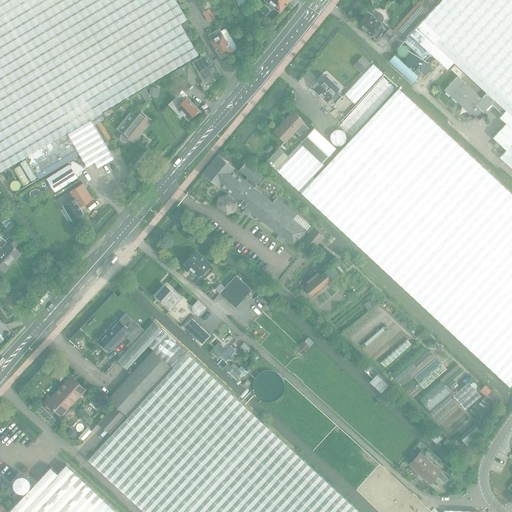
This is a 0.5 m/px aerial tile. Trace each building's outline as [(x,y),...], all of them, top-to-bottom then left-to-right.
[(100,112),(198,54),(178,22),(185,18),(174,0),(0,0),(0,172),(26,157),(100,112)] [(266,0),(268,1),(265,4),(272,10),(275,7),(280,11),(283,8),(284,9),(287,4),(286,3),(288,0),(266,0)] [(414,10),(394,33),(399,37),(419,14),(422,18),(438,0),(419,0),(422,2),(414,10)] [(511,0),(441,0),(410,34),(448,69),(453,63),(461,70),(486,93),(506,110),(511,115),(511,143),(506,150),(500,157),(511,168),(511,0)] [(209,8),(202,12),(209,23),(216,19),(209,8)] [(376,15),(375,18),(368,12),(367,14),(365,13),(362,17),(363,18),(359,25),(364,29),(363,31),(370,36),(371,34),(378,39),(385,29),(387,26),(382,22),(383,21),(384,19),(383,17),(383,14),(380,14),(378,14),(376,15)] [(237,49),(225,29),(220,31),(218,29),(208,34),(211,40),(221,58),(237,49)] [(196,60),(192,63),(194,66),(199,72),(213,64),(206,54),(196,60)] [(362,56),(357,61),(365,68),(370,63),(362,56)] [(224,80),(219,72),(214,64),(197,74),(202,82),(200,83),(205,91),(224,80)] [(345,95),(354,103),(382,74),(373,65),(345,95)] [(339,89),(325,76),(319,84),(316,84),(313,86),(314,89),(327,101),(330,98),(335,103),(341,96),(336,92),(339,89)] [(457,77),(444,90),(452,97),(469,113),(476,105),(484,112),(491,104),(502,114),(506,110),(486,93),(481,99),(464,83),(457,77)] [(151,87),(149,95),(156,96),(158,88),(151,87)] [(300,143),(288,157),(279,149),(267,162),(344,233),(437,320),(510,387),(511,385),(511,194),(436,124),(398,88),(314,179),(313,177),(324,165),(322,163),(300,143)] [(180,95),(170,105),(181,117),(183,115),(188,121),(199,111),(186,98),(185,99),(180,95)] [(506,123),(493,137),(506,150),(511,143),(511,115),(506,110),(502,114),(499,117),(506,123)] [(100,121),(104,118),(100,112),(26,157),(39,180),(81,155),(87,167),(95,162),(98,167),(114,158),(104,142),(93,125),(100,121)] [(120,136),(120,139),(121,141),(123,143),(124,143),(127,142),(128,141),(130,139),(134,142),(151,121),(140,112),(136,117),(123,133),(120,136)] [(292,112),(274,132),(285,142),(295,132),(300,136),(302,133),(303,134),(309,129),(303,123),(303,122),(292,112)] [(110,138),(100,121),(93,125),(104,142),(110,138)] [(314,129),(300,143),(322,163),(335,149),(323,137),(314,129)] [(219,155),(204,174),(219,186),(219,185),(229,193),(227,195),(226,195),(219,198),(217,206),(227,214),(235,211),(236,202),(235,202),(237,200),(250,210),(282,236),(294,246),(305,232),(309,234),(301,244),(310,251),(323,236),(276,198),(275,199),(257,185),(263,176),(246,162),(239,170),(247,177),(244,181),(231,171),(234,168),(219,155)] [(69,164),(46,178),(55,192),(78,178),(69,164)] [(75,199),(63,206),(72,219),(83,213),(79,207),(92,198),(83,183),(70,191),(75,199)] [(7,215),(0,220),(9,232),(15,228),(7,215)] [(0,267),(4,272),(20,253),(15,248),(19,243),(11,236),(7,241),(8,242),(0,251),(0,267)] [(190,256),(184,264),(199,277),(202,274),(206,277),(211,271),(208,268),(211,265),(195,251),(193,251),(190,254),(190,256)] [(324,272),(305,288),(312,296),(331,280),(324,272)] [(220,283),(215,289),(219,293),(220,294),(235,308),(249,292),(252,290),(236,275),(225,287),(220,283)] [(163,288),(156,296),(171,309),(180,298),(167,286),(164,289),(163,288)] [(277,287),(274,290),(282,298),(286,294),(278,286),(277,287)] [(117,320),(98,341),(109,352),(125,335),(131,341),(132,342),(133,343),(141,333),(144,331),(126,314),(119,322),(117,320)] [(210,335),(192,319),(184,326),(190,332),(187,335),(199,346),(202,343),(210,335)] [(153,322),(117,361),(126,370),(148,346),(162,331),(153,322)] [(382,328),(364,344),(367,347),(385,331),(382,328)] [(162,331),(148,346),(151,349),(153,351),(172,368),(187,353),(162,331)] [(385,367),(411,345),(407,340),(381,362),(385,367)] [(303,341),(299,346),(306,352),(310,348),(310,347),(304,342),(303,341)] [(220,345),(212,354),(217,359),(220,356),(226,350),(220,345)] [(226,350),(220,356),(225,362),(236,351),(230,345),(226,350)] [(153,351),(108,399),(127,417),(172,368),(153,351)] [(127,417),(88,459),(144,511),(359,511),(345,499),(237,399),(198,364),(187,353),(172,368),(127,417)] [(424,389),(447,370),(436,358),(414,378),(424,389)] [(236,365),(229,372),(238,381),(247,372),(241,366),(239,369),(236,365)] [(285,387),(285,386),(285,383),(284,381),(283,378),(280,375),(278,373),(275,371),(271,370),(268,370),(264,371),(262,372),(260,373),(257,375),(255,377),(254,380),(253,383),(253,387),(253,389),(254,392),(255,395),(257,398),(260,400),(263,402),(266,402),(269,402),(272,402),(275,401),(278,400),(280,398),(282,395),(284,392),(284,390),(285,387)] [(50,397),(43,403),(49,409),(52,406),(62,415),(86,389),(73,378),(57,395),(55,393),(51,398),(50,397)] [(429,412),(450,393),(439,381),(418,400),(429,412)] [(473,382),(470,384),(469,383),(453,397),(465,410),(481,396),(474,389),(477,386),(473,382)] [(485,396),(479,404),(488,411),(500,396),(492,389),(490,391),(483,385),(478,391),(485,396)] [(124,417),(114,407),(99,423),(109,433),(124,417)] [(474,425),(460,438),(468,447),(483,434),(474,425)] [(87,428),(79,436),(83,440),(91,431),(87,428)] [(71,429),(66,434),(72,439),(76,435),(71,429)] [(458,447),(449,439),(445,443),(454,451),(458,447)] [(412,451),(406,458),(411,462),(416,455),(412,451)] [(448,479),(440,472),(420,453),(409,465),(429,483),(435,477),(443,484),(448,479)] [(8,511),(91,511),(103,499),(67,465),(57,474),(50,468),(8,511)] [(116,511),(103,499),(91,511),(116,511)]
